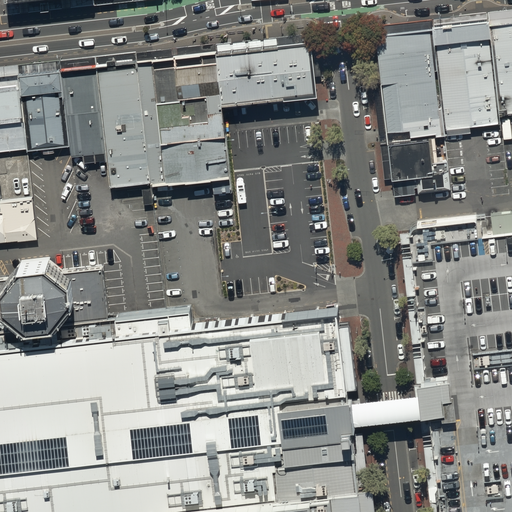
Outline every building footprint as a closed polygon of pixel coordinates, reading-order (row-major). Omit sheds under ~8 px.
[(511,81),(505,25),(488,27),(499,115),(511,113),(511,81)] [(499,115),(488,27),(460,30),(472,130),(500,127),(499,115)] [(433,33),(445,133),(472,130),(460,30),(433,33)] [(445,133),(433,33),(387,39),(378,49),(388,134),(409,132),(410,138),(435,135),(436,138),(446,136),(445,133)] [(301,38),(210,49),(216,100),(307,90),(301,38)] [(134,57),(148,181),(224,173),(216,100),(210,49),(134,57)] [(104,155),(107,186),(142,182),(148,181),(134,57),(93,62),(104,155)] [(69,159),(104,155),(93,62),(58,66),(68,148),(69,159)] [(21,70),(31,153),(68,148),(58,66),(21,70)] [(0,156),(29,153),(31,153),(21,70),(0,72),(0,156)] [(388,145),(394,197),(451,190),(447,162),(438,163),(435,139),(388,145)] [(253,224),(249,228),(253,259),(262,258),(265,289),(310,285),(314,288),(320,280),(321,280),(322,280),(323,280),(324,280),(325,279),(326,279),(327,278),(328,278),(329,277),(330,277),(330,276),(331,276),(332,275),(332,274),(333,273),(334,273),(334,272),(334,271),(335,270),(335,269),(336,268),(336,267),(336,266),(336,265),(336,264),(336,263),(336,262),(336,261),(336,260),(336,259),(335,258),(335,257),(335,256),(334,256),(334,255),(334,254),(334,253),(334,252),(334,251),(335,250),(335,249),(335,248),(335,247),(335,246),(335,245),(336,245),(336,244),(336,243),(336,242),(336,241),(336,240),(336,239),(336,238),(336,237),(336,236),(336,235),(337,235),(337,234),(337,233),(337,232),(337,231),(337,230),(337,229),(337,228),(337,227),(336,227),(336,226),(336,225),(336,224),(336,223),(336,222),(336,221),(336,220),(336,219),(335,219),(335,218),(335,217),(335,216),(335,215),(334,215),(334,214),(334,213),(334,212),(333,211),(333,210),(333,209),(332,208),(332,207),(332,206),(331,206),(331,205),(331,204),(331,203),(330,203),(330,202),(330,201),(329,200),(329,199),(328,198),(328,197),(327,196),(327,195),(326,194),(326,193),(325,193),(325,192),(325,191),(324,190),(323,189),(323,188),(322,188),(321,185),(321,186),(320,186),(320,187),(319,187),(318,187),(318,188),(317,188),(316,188),(316,189),(315,189),(314,189),(313,190),(312,190),(311,190),(310,190),(309,191),(308,191),(307,191),(306,191),(305,191),(304,191),(303,191),(302,191),(301,190),(300,190),(299,190),(298,190),(297,190),(279,186),(278,186),(276,186),(275,186),(274,186),(272,186),(271,186),(270,186),(268,186),(267,187),(266,187),(264,188),(263,188),(262,189),(261,190),(260,190),(259,191),(258,192),(257,193),(256,194),(255,195),(254,196),(254,197),(253,199),(252,200),(252,201),(251,202),(251,204),(251,205),(251,206),(251,208),(251,209),(251,211),(251,212),(251,213),(251,215),(253,224)] [(2,204),(0,203),(0,236),(38,232),(33,189),(0,192),(2,204)] [(511,511),(511,227),(481,231),(478,212),(421,218),(416,221),(413,223),(412,227),(412,232),(429,386),(430,395),(430,397),(432,409),(444,511),(511,511)] [(2,274),(0,273),(0,323),(28,320),(58,316),(109,310),(103,263),(72,266),(47,249),(19,253),(2,274)] [(0,511),(372,511),(369,482),(363,483),(361,467),(357,430),(356,417),(354,405),(354,404),(353,394),(352,385),(349,351),(347,336),(343,300),(303,304),(261,308),(240,310),(218,313),(194,315),(192,302),(173,304),(131,309),(109,312),(96,313),(63,317),(39,319),(0,323),(0,511)]
